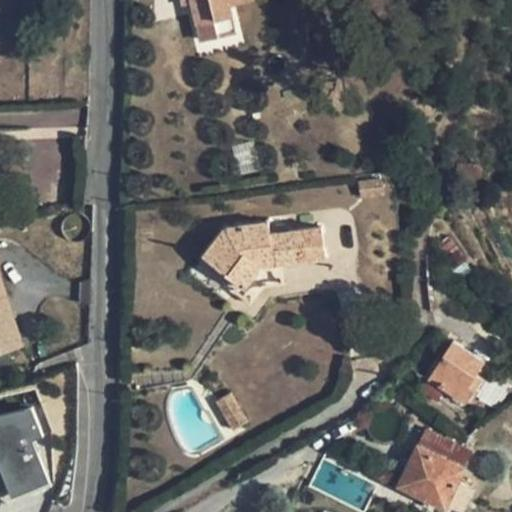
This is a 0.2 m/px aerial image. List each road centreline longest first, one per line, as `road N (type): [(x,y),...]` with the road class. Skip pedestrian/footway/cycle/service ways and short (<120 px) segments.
road 1 (residential): [(107,0),(96,511)]
road 2 (track): [(159,511),(339,408),(413,339),(425,264)]
